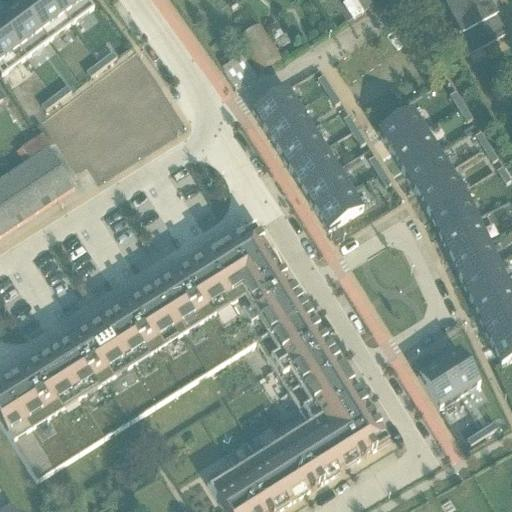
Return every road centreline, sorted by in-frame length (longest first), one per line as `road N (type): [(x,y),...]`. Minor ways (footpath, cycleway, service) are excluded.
road 1 (residential): [(313,288),(387,240),(407,243),(435,316),(364,368)]
road 2 (residential): [(405,7),(236,112),(214,134)]
road 3 (residential): [(338,511),(423,462),(364,368)]
road 4 (residential): [(313,288),(214,134)]
road 5 (residential): [(128,0),(214,134)]
